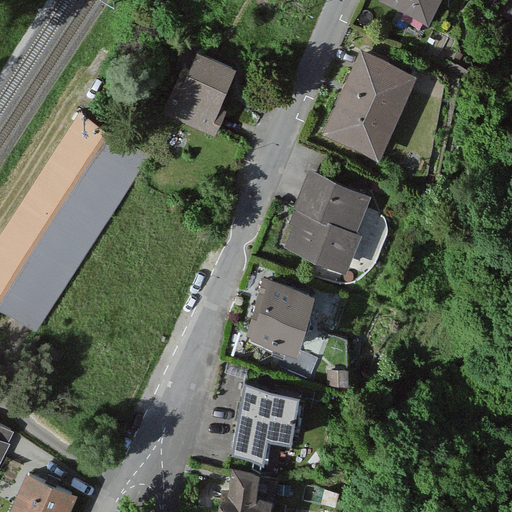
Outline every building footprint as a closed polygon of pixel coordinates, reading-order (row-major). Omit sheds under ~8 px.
[(434,0),(395,0),(427,15),(434,0)] [(222,105),(238,66),(200,50),(186,84),(177,80),(164,110),(219,133),(229,108),(222,105)] [(432,80),(369,54),(334,137),(397,164),(432,80)] [(151,156),(81,111),(0,237),(0,299),(41,326),(151,156)] [(372,193),(312,170),(297,208),(304,211),(290,246),(343,267),(372,193)] [(393,181),(372,174),(367,187),(388,194),(393,181)] [(315,290),(275,279),(271,293),(263,291),(251,334),(299,347),(315,290)] [(302,392),(245,383),(234,458),(270,464),(273,439),(294,442),(302,392)] [(0,466),(16,434),(0,426),(0,466)] [(70,511),(80,493),(33,469),(12,510),(15,511),(70,511)] [(279,480),(234,472),(230,492),(223,491),(218,511),(268,511),(271,498),(276,499),(279,480)]
